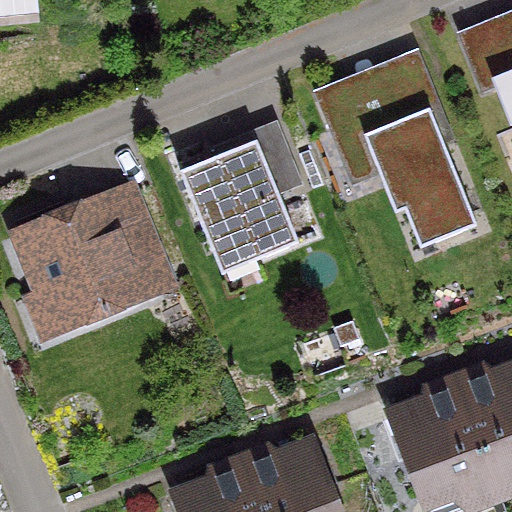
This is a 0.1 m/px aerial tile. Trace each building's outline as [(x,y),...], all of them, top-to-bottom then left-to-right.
[(496,86),(511,122),(511,121),(511,76),(504,80),(484,33),(460,42),(480,91),(496,86)] [(316,101),(336,149),(361,139),(392,215),(401,211),(416,249),(473,227),(441,148),(425,112),(364,135),(346,90),(316,101)] [(213,159),(176,173),(209,253),(243,238),(253,262),(295,245),(278,204),(252,143),(213,159)] [(37,298),(50,303),(60,330),(139,298),(100,200),(65,215),(21,232),(34,263),(28,276),(37,298)] [(511,371),(456,393),(496,496),(511,489),(511,371)] [(444,494),(462,508),(496,496),(456,393),(390,418),(422,502),(444,494)] [(330,511),(306,448),(241,473),(255,511),(330,511)] [(255,511),(241,473),(175,498),(180,511),(255,511)]
